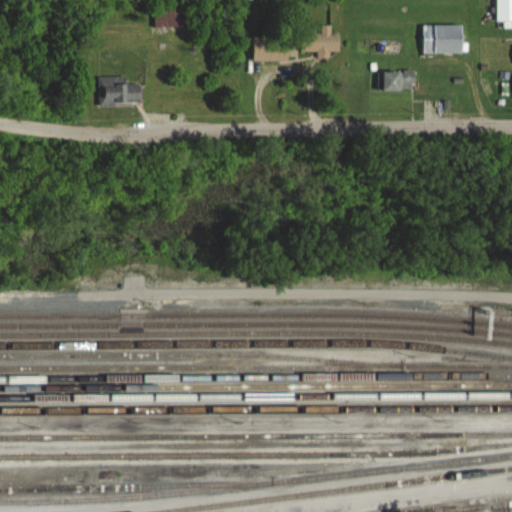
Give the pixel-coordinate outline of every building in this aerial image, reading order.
[(154,10),(154,27),(190,27),(190,10),(154,10)] [(463,25),(422,25),(422,54),(463,54),(463,25)] [(329,59),(329,52),(340,52),(340,35),(331,35),(331,26),(320,26),(320,33),(301,33),(301,52),(316,52),(316,59),(329,59)] [(287,61),(287,39),(252,39),(252,61),(287,61)] [(383,71),(383,91),(416,91),(416,71),(383,71)] [(98,76),(98,105),(140,105),(140,83),(126,83),(126,76),(98,76)]
